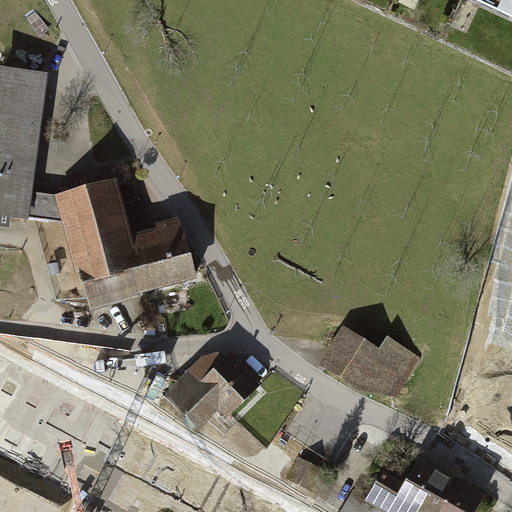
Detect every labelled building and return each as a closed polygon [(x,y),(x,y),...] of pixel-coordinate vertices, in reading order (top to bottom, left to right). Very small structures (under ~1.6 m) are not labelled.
[(511,0),(467,0),(511,20),(511,0)] [(49,80),(0,74),(0,227),(30,231),(31,226),(35,198),(49,80)] [(142,307),(141,303),(126,247),(131,246),(115,186),(57,201),(35,198),(31,226),(63,231),(77,283),(81,282),(91,320),(142,307)] [(160,235),(131,246),(126,247),(141,303),(198,287),(183,232),(181,233),(178,223),(158,228),(160,235)] [(347,332),(324,367),(360,388),(393,393),(413,355),(377,333),(370,347),(347,332)] [(219,413),(228,422),(253,396),(258,391),(220,354),(204,358),(164,396),(199,432),(219,413)] [(511,431),(511,392),(476,385),(469,423),(511,431)] [(320,471),(300,460),(289,478),(308,489),(320,471)] [(354,491),(341,511),(469,511),(479,498),(419,462),(407,482),(401,478),(398,483),(383,473),(368,499),(354,491)]
